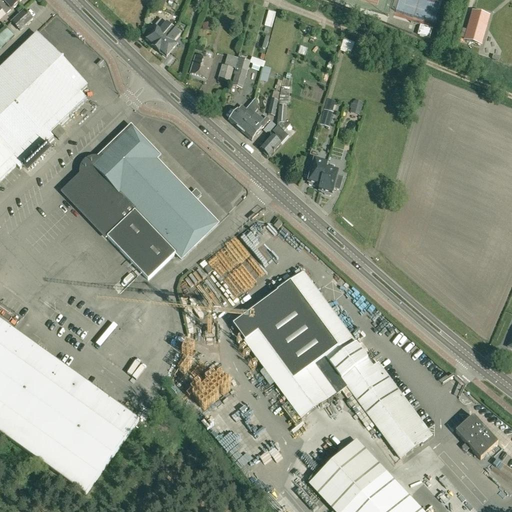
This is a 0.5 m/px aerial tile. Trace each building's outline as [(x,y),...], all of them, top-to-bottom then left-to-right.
[(0,12),(3,10),(7,14),(12,9),(22,0),(2,0),(0,2),(0,12)] [(20,31),(33,19),(24,10),(12,22),(20,31)] [(473,12),(465,40),(481,45),(489,16),(473,12)] [(167,24),(160,31),(157,29),(147,41),(156,49),(173,29),(167,24)] [(422,26),(419,36),(429,39),(432,29),(422,26)] [(0,49),(14,36),(7,29),(0,34),(0,49)] [(177,46),(174,43),(180,35),(173,29),(156,49),(166,58),(177,46)] [(0,181),(16,166),(20,170),(24,166),(27,170),(49,148),(46,144),(53,137),(50,134),(51,133),(58,126),(86,99),(80,93),(81,92),(87,86),(63,62),(63,60),(61,59),(37,35),(0,70),(0,181)] [(341,50),(352,53),(356,41),(345,38),(341,50)] [(196,56),(190,74),(207,79),(213,61),(210,60),(212,55),(205,53),(204,58),(196,56)] [(234,69),(235,70),(238,60),(227,57),(225,67),(222,66),(218,82),(229,85),(234,69)] [(233,75),(235,76),(232,87),(242,90),(250,62),(238,59),(238,60),(235,70),(233,75)] [(280,88),(278,108),(287,109),(288,109),(290,89),(280,88)] [(229,121),(240,131),(256,113),(258,111),(255,100),(247,110),(242,106),(229,121)] [(274,116),(278,102),(273,100),(269,115),(274,116)] [(350,104),(349,109),(351,109),(350,111),(360,113),(362,106),(362,103),(355,101),(352,103),(352,105),(350,104)] [(286,124),(287,109),(278,108),(277,123),(286,124)] [(324,111),(322,118),(330,121),(332,113),(324,111)] [(256,113),(240,131),(252,141),(262,130),(270,120),(267,117),(264,120),(256,113)] [(281,145),(288,136),(277,127),(272,132),(275,135),(273,138),(271,137),(260,150),(269,158),(280,145),(281,145)] [(176,254),(181,260),(218,225),(156,160),(160,157),(132,128),(98,161),(94,161),(90,162),(86,165),(84,168),(83,172),(83,176),(65,194),(148,281),(176,254)] [(304,174),(306,167),(308,159),(301,157),(296,172),(304,174)] [(319,192),(327,164),(315,161),(314,164),(308,163),(304,176),(310,178),(308,184),(309,184),(309,186),(315,188),(315,186),(320,187),(319,192)] [(327,164),(319,192),(325,193),(324,195),(330,197),(331,195),(332,195),(334,190),(340,191),(344,178),(338,176),(339,172),(327,169),(328,164),(327,164)] [(277,230),(282,225),(278,222),(274,227),(277,230)] [(236,239),(241,246),(252,238),(248,231),(236,239)] [(225,246),(239,266),(248,259),(235,240),(225,246)] [(224,248),(212,255),(222,272),(234,264),(224,248)] [(248,268),(244,271),(250,281),(254,278),(248,268)] [(280,316),(244,342),(301,419),(336,393),(337,394),(347,387),(375,424),(400,459),(431,436),(422,424),(378,364),(373,368),(304,274),(278,293),(283,301),(289,309),(280,316)] [(232,279),(226,286),(236,294),(242,288),(232,279)] [(373,303),(364,307),(367,314),(376,310),(373,303)] [(0,432),(86,495),(139,421),(0,321),(0,432)] [(218,390),(228,387),(226,381),(216,384),(218,390)] [(216,409),(239,395),(235,388),(211,402),(216,409)] [(247,405),(238,412),(256,434),(265,427),(247,405)] [(473,417),(465,424),(456,433),(480,460),(498,444),(473,417)] [(417,511),(354,444),(311,484),(338,511),(417,511)] [(500,473),(503,477),(510,471),(506,467),(500,473)] [(255,468),(248,473),(252,479),(259,475),(255,468)] [(495,483),(501,491),(508,486),(502,478),(495,483)]
